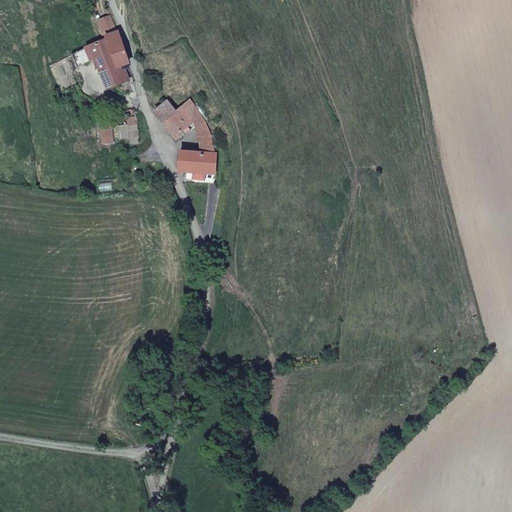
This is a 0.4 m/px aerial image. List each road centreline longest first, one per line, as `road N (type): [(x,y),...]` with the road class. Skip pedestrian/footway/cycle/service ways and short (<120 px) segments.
road 1 (unclassified): [(168,440),(201,334),(202,243),(137,90),(111,0)]
road 2 (unclassified): [(0,436),(103,453),(140,452),(168,440)]
